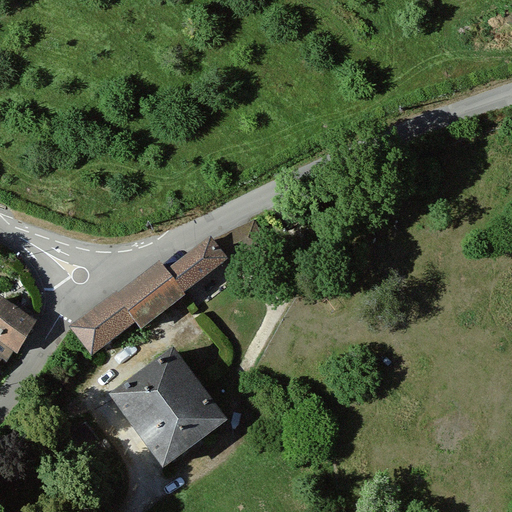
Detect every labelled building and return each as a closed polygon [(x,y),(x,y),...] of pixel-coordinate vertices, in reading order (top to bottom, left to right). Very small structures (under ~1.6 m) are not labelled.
[(253,224),(212,244),(224,259),(226,262),(262,243),(253,224)] [(180,293),(224,259),(212,244),(210,242),(167,275),(180,293)] [(183,296),(180,293),(167,275),(160,267),(119,298),(117,297),(74,330),(92,353),(136,321),(141,327),(183,296)] [(33,329),(35,326),(14,312),(0,303),(0,360),(9,346),(18,353),(20,350),(18,349),(30,328),(33,329)] [(18,306),(14,312),(35,326),(38,320),(18,306)] [(57,353),(66,363),(72,355),(64,344),(57,353)] [(173,354),(114,398),(164,465),(223,422),(173,354)]
